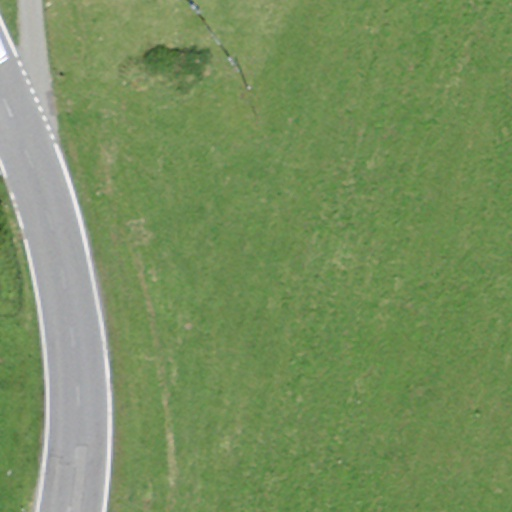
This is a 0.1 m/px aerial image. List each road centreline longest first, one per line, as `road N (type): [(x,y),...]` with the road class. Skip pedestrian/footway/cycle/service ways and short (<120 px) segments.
road 1 (primary): [(68,511),(77,447),(74,344),(39,169),(0,79)]
road 2 (track): [(33,0),(26,137)]
